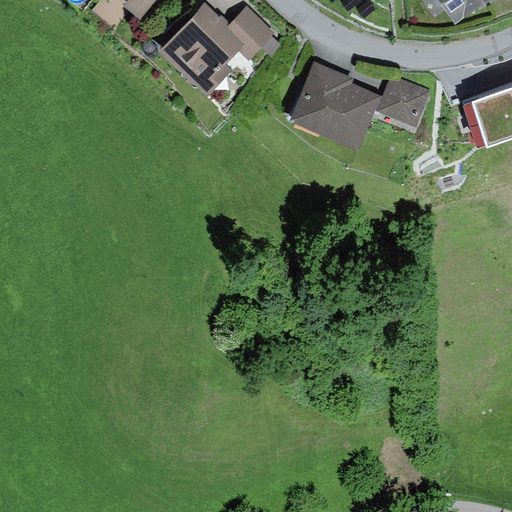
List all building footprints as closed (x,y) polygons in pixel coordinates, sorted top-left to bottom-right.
[(131,0),(125,7),(141,20),(158,0),(131,0)] [(440,0),(457,24),(493,0),(440,0)] [(206,7),(162,54),(208,98),(234,71),(228,65),(247,45),(228,28),(206,7)] [(247,8),(228,28),(247,45),(259,56),(277,36),(247,8)] [(354,79),(313,62),(288,124),(359,153),(376,112),(382,97),(352,85),(354,79)] [(390,76),(382,97),(376,112),(417,128),(431,92),(390,76)] [(511,83),(463,101),(477,144),(511,132),(511,83)]
